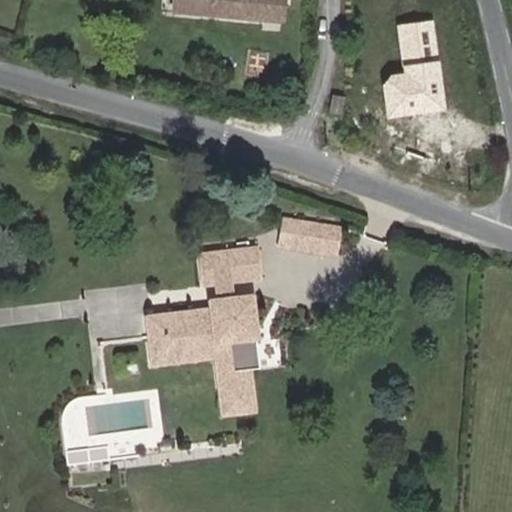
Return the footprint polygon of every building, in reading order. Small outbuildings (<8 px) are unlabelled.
[(282,20),(283,0),(174,0),(173,12),(282,20)] [(133,30),(137,9),(127,7),(122,28),(133,30)] [(383,72),(387,112),(445,106),(437,16),(399,19),(404,70),(383,72)] [(341,114),(343,96),(332,95),(330,112),(341,114)] [(282,218),(278,246),(320,254),(325,225),(282,218)] [(325,225),(320,254),(336,256),(341,228),(325,225)] [(214,285),(229,284),(262,280),(257,247),(198,254),(203,286),(214,285)] [(215,301),(232,298),(229,284),(214,285),(215,301)] [(232,298),(215,301),(208,302),(209,310),(145,318),(149,354),(221,345),(231,416),(257,413),(251,370),(259,369),(255,340),(259,340),(253,296),(232,298)] [(221,345),(149,354),(151,366),(213,359),(220,418),(231,416),(221,345)] [(89,464),(109,461),(107,447),(87,450),(89,464)]
